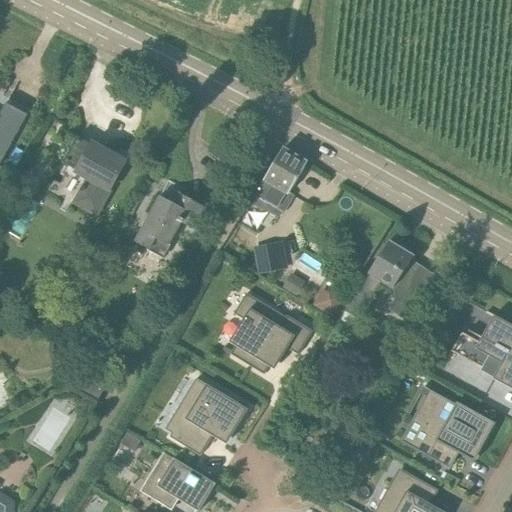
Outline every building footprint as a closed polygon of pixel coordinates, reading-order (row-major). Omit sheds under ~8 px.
[(120,83),(113,95),(123,101),(130,88),(120,83)] [(0,163),(27,115),(6,103),(0,114),(0,163)] [(78,137),(62,166),(84,179),(72,201),(95,214),(124,163),(92,144),(91,145),(78,137)] [(284,214),(295,197),(289,195),(308,164),(284,149),(252,203),(279,219),(282,213),(284,214)] [(8,231),(26,237),(39,200),(21,194),(8,231)] [(206,209),(180,194),(174,204),(160,197),(135,243),(151,251),(157,241),(168,247),(181,224),(194,231),(206,209)] [(389,243),(345,312),(357,320),(381,283),(393,291),(395,300),(388,311),(409,324),(423,300),(421,294),(400,281),(410,263),(414,258),(406,253),(405,250),(401,247),(398,248),(389,243)] [(261,272),(286,268),(282,246),(257,250),(261,272)] [(289,278),(283,288),(296,295),(302,285),(289,278)] [(349,296),(334,287),(330,293),(324,289),(315,305),(336,317),(349,296)] [(241,319),(227,342),(235,347),(230,355),(251,368),(264,376),(269,367),(272,370),(285,348),(298,356),(312,333),(287,317),(286,319),(246,295),(234,315),(241,319)] [(462,333),(451,353),(495,377),(493,380),(511,390),(511,326),(494,317),(482,338),(469,331),(466,336),(462,333)] [(333,332),(318,354),(330,360),(344,338),(338,335),(333,332)] [(96,361),(89,374),(98,379),(105,366),(96,361)] [(315,385),(334,373),(328,363),(310,374),(315,385)] [(79,369),(69,387),(97,401),(107,384),(98,379),(89,374),(79,369)] [(185,415),(170,438),(200,457),(213,437),(226,445),(247,411),(196,380),(178,410),(185,415)] [(425,397),(413,420),(429,429),(420,445),(444,458),(440,465),(450,470),(458,455),(474,463),(478,456),(480,457),(496,428),(494,427),(495,425),(457,403),(456,405),(424,388),(420,394),(425,397)] [(173,459),(149,498),(172,511),(179,501),(197,511),(199,511),(216,485),(173,459)] [(388,489),(375,511),(442,511),(430,505),(438,491),(411,476),(400,496),(388,489)] [(0,511),(14,511),(15,502),(0,492),(0,511)]
